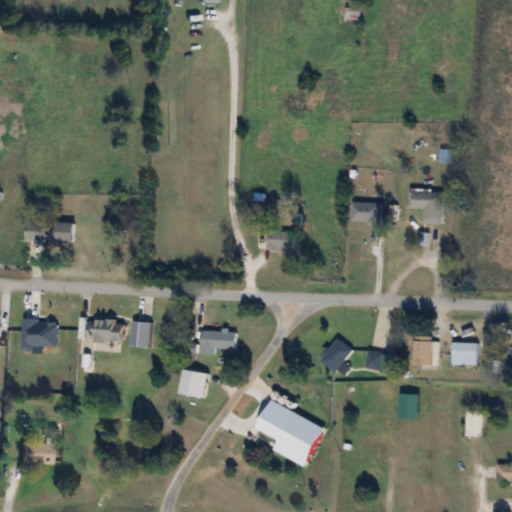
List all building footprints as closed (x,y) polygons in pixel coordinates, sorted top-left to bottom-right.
[(360,9),(347,8),(346,22),(359,23),(360,9)] [(443,223),(444,191),(411,190),(411,208),(424,208),(424,223),(443,223)] [(382,202),(353,202),(353,223),(382,223),(382,202)] [(75,222),(27,222),(27,243),(75,243),(75,222)] [(295,231),(257,230),(256,249),(294,249),(295,231)] [(125,320),(88,319),(88,341),(125,341),(125,320)] [(204,327),(203,354),(216,355),(216,348),(237,349),(238,328),(204,327)] [(415,336),(415,367),(437,367),(437,336),(415,336)] [(346,376),(352,367),(345,363),(354,349),(337,337),(322,360),(346,376)] [(478,365),(478,342),(453,342),(453,365),(478,365)] [(382,370),(385,353),(369,350),(366,367),(382,370)] [(324,416),(312,409),(301,430),(283,421),(274,439),(303,455),(324,416)] [(485,410),(468,410),(468,435),(485,435),(485,410)] [(349,456),(394,456),(394,437),(349,437),(349,456)] [(53,443),(22,444),(22,464),(53,464),(53,443)] [(511,463),(498,463),(498,481),(511,481),(511,463)]
